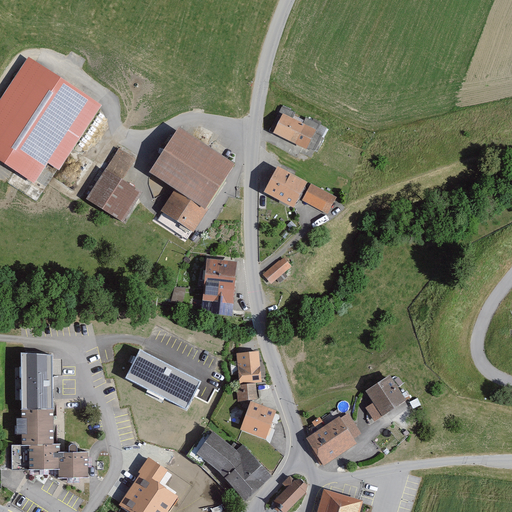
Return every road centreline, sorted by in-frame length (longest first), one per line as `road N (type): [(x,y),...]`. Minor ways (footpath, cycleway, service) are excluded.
road 1 (tertiary): [(287,0),(256,111),(250,237),(259,311),(300,465)]
road 2 (residential): [(92,511),(118,463),(100,388),(68,346),(0,338)]
road 3 (unclassified): [(511,459),(317,479)]
road 4 (motorway): [(511,395),(471,511)]
